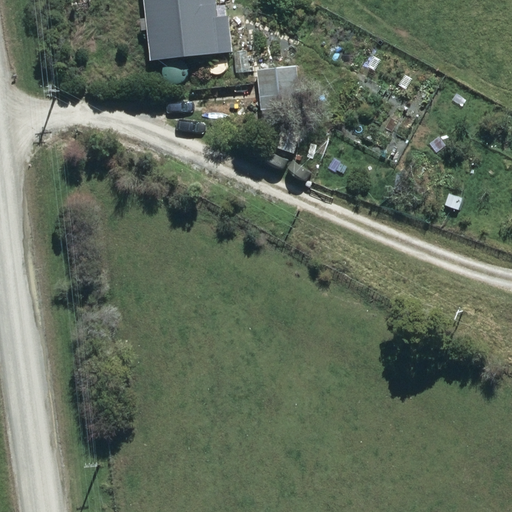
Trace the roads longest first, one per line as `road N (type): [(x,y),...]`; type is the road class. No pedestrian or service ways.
road 1 (track): [(511,282),(251,179),(165,132),(85,110),(0,101)]
road 2 (unclassified): [(0,139),(47,511)]
